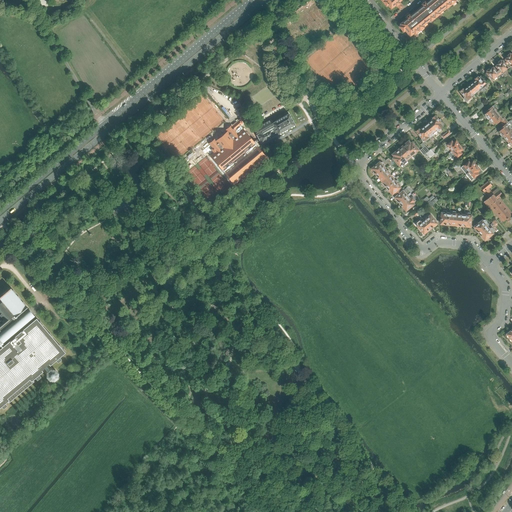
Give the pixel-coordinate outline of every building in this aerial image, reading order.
[(401,1),(401,0),(381,0),(382,1),(383,0),(384,2),(386,6),(387,5),(389,4),(392,8),(395,5),(396,5),(397,6),(398,6),(399,8),(402,5),(401,3),(400,1),(401,1)] [(436,17),(437,17),(440,15),(440,14),(439,12),(446,6),(447,8),(448,7),(448,8),(452,6),(451,5),(452,4),(453,4),(456,2),(455,1),(456,1),(455,0),(429,0),(430,1),(428,2),(427,3),(424,0),(421,3),(424,6),(423,6),(421,8),(420,7),(417,10),(418,11),(417,11),(417,10),(413,13),(414,14),(413,15),(411,16),(410,15),(409,13),(405,16),(407,18),(408,19),(407,19),(405,21),(405,20),(401,23),(402,24),(402,25),(400,26),(404,31),(406,30),(414,39),(418,36),(417,34),(420,32),(419,31),(421,29),(421,30),(425,28),(424,27),(428,23),(427,22),(430,19),(432,21),(432,20),(433,21),(436,19),(435,18),(436,17)] [(505,70),(507,68),(508,68),(504,62),(503,61),(502,61),(501,60),(498,63),(499,64),(497,66),(496,66),(497,67),(494,68),(500,76),(502,79),(505,76),(502,73),(505,70)] [(500,76),(494,68),(493,68),(491,70),(490,69),(487,71),(488,72),(485,74),(491,81),(493,80),(493,81),(497,77),(497,78),(500,76)] [(487,85),(486,83),(487,82),(482,75),(479,77),(478,76),(475,79),(476,80),(474,82),(481,90),(482,92),(484,92),(486,91),(484,88),(487,85)] [(481,90),(474,82),(473,82),(472,82),(470,83),(470,85),(468,87),(474,95),(476,93),(477,94),(481,90)] [(474,95),(468,87),(464,90),(463,88),(460,91),(461,92),(460,92),(465,97),(464,98),(466,102),(472,97),(471,96),(474,95)] [(498,113),(494,109),(497,107),(495,104),(486,111),(487,113),(485,114),(487,116),(486,117),(488,119),(489,119),(490,119),(498,113)] [(252,118),(246,108),(243,110),(249,120),(252,118)] [(504,118),(506,117),(503,113),(500,116),(498,113),(490,119),(490,120),(489,121),(492,124),(493,123),(494,124),(496,123),(497,124),(500,121),(502,124),(506,120),(504,118)] [(294,125),(289,114),(272,123),(271,120),(258,127),(256,124),(252,126),(261,144),(265,141),(272,138),(275,136),(278,134),(284,131),(286,130),(294,125)] [(444,125),(442,122),(441,122),(436,116),(435,115),(432,118),(433,119),(430,121),(432,124),(437,131),(438,131),(440,130),(439,129),(443,126),(444,125)] [(511,130),(509,126),(510,125),(507,121),(509,119),(508,118),(506,120),(502,124),(504,126),(501,128),(502,130),(499,131),(501,133),(500,134),(502,137),(503,136),(504,137),(511,130)] [(269,160),(256,145),(255,144),(256,144),(255,144),(240,125),(242,123),(239,120),(232,126),(231,125),(225,130),(227,132),(220,137),(218,136),(214,139),(208,144),(212,148),(210,150),(210,149),(211,150),(208,152),(210,155),(209,155),(212,159),(236,187),(239,184),(240,184),(239,184),(243,181),(246,178),(247,178),(250,175),(250,176),(251,175),(250,175),(253,172),(254,172),(257,169),(258,170),(258,169),(257,169),(261,166),(261,167),(262,166),(261,166),(264,163),(265,164),(265,163),(268,160),(268,161),(269,160)] [(437,131),(432,124),(430,121),(429,122),(428,122),(426,123),(426,125),(424,126),(432,136),(433,136),(431,134),(433,133),(433,134),(437,131)] [(432,136),(424,126),(420,130),(419,129),(416,131),(417,132),(422,138),(421,139),(424,142),(429,138),(432,136)] [(444,139),(451,133),(449,130),(441,136),(444,139)] [(460,145),(456,140),(455,138),(453,140),(447,145),(452,151),(460,145)] [(419,150),(413,142),(411,143),(409,141),(406,143),(404,144),(404,145),(412,155),(412,154),(412,155),(415,153),(414,152),(416,151),(417,151),(419,150)] [(412,155),(404,145),(401,148),(400,147),(399,149),(398,150),(406,159),(412,155)] [(464,153),(465,151),(464,149),(460,145),(452,151),(449,154),(453,158),(456,156),(457,158),(463,153),(464,153)] [(426,153),(423,148),(420,150),(427,159),(429,157),(428,156),(426,153)] [(406,159),(398,150),(397,150),(395,152),(393,154),(395,157),(393,158),(400,166),(402,165),(403,165),(408,161),(406,159)] [(464,165),(461,167),(462,168),(466,174),(477,165),(476,165),(474,162),(473,161),(473,160),(472,159),(470,160),(464,165)] [(377,175),(385,168),(384,166),(385,165),(383,162),(381,162),(381,163),(380,162),(379,163),(378,163),(376,164),(376,165),(375,166),(374,166),(372,167),(373,168),(372,169),(375,173),(376,173),(377,175)] [(454,167),(453,167),(457,172),(462,168),(461,167),(458,163),(454,167)] [(477,165),(466,174),(471,180),(474,178),(480,174),(480,173),(482,172),(481,170),(477,165)] [(382,181),(391,175),(390,174),(391,173),(389,171),(387,171),(385,168),(377,175),(377,176),(378,176),(379,177),(379,178),(382,181)] [(387,188),(396,181),(394,178),(394,177),(392,175),(391,175),(382,181),(385,185),(385,186),(386,186),(387,187),(387,188)] [(400,188),(401,188),(401,187),(401,186),(399,183),(401,182),(401,181),(399,178),(397,180),(396,181),(387,188),(388,188),(389,190),(393,194),(394,193),(395,194),(401,190),(400,188)] [(492,193),(489,188),(491,187),(492,186),(489,181),(481,187),(484,192),(485,192),(489,197),(493,194),(492,193)] [(400,204),(412,194),(411,193),(411,192),(407,187),(405,189),(404,188),(401,190),(395,194),(397,196),(395,197),(398,201),(398,202),(399,202),(400,203),(400,204)] [(511,213),(500,198),(503,195),(498,188),(492,193),(493,194),(489,197),(484,202),(490,210),(493,214),(495,213),(503,222),(507,219),(507,220),(510,218),(509,217),(511,214),(511,213)] [(415,205),(416,203),(416,202),(418,201),(412,194),(400,204),(401,204),(402,206),(403,206),(406,211),(407,210),(408,210),(409,210),(408,209),(410,208),(411,208),(413,206),(413,205),(414,204),(415,205)] [(448,225),(450,212),(447,212),(446,210),(444,210),(443,211),(442,211),(442,215),(441,224),(445,224),(446,225),(446,224),(448,224),(448,225)] [(456,225),(457,212),(456,211),(454,211),(450,211),(450,212),(448,225),(449,225),(451,225),(456,225)] [(463,226),(465,214),(464,214),(462,214),(462,213),(461,212),(459,212),(458,212),(457,212),(456,225),(460,226),(461,226),(462,226),(463,226)] [(471,227),(472,214),(470,213),(469,213),(468,214),(467,214),(466,213),(464,212),(464,214),(465,214),(463,226),(464,226),(465,226),(466,227),(466,226),(471,227)] [(437,222),(436,220),(435,220),(434,219),(434,218),(433,217),(432,217),(431,215),(430,215),(429,214),(428,214),(426,216),(426,217),(425,218),(426,219),(425,221),(431,228),(433,227),(433,226),(434,226),(437,223),(437,222)] [(431,228),(425,221),(422,218),(421,216),(420,217),(422,219),(420,220),(420,221),(418,223),(418,224),(417,224),(418,225),(418,226),(419,227),(419,228),(420,230),(421,230),(422,231),(422,232),(423,233),(424,233),(424,234),(428,230),(429,231),(429,230),(430,229),(431,228)] [(480,234),(491,224),(490,224),(487,226),(486,225),(487,224),(488,222),(486,220),(484,220),(483,221),(483,220),(481,221),(480,221),(479,222),(479,223),(477,224),(476,224),(475,226),(474,227),(478,231),(478,232),(479,233),(480,234)] [(495,230),(492,228),(490,226),(494,224),(495,226),(498,223),(495,221),(493,223),(491,224),(480,234),(481,235),(481,236),(482,236),(485,240),(486,240),(487,240),(488,239),(488,238),(489,236),(490,237),(492,236),(492,235),(493,233),(494,232),(494,231),(495,230)] [(65,352),(62,348),(61,347),(59,346),(60,345),(59,344),(59,345),(52,337),(52,336),(52,335),(51,336),(50,334),(49,333),(42,325),(43,325),(40,321),(39,322),(36,318),(34,319),(33,317),(35,316),(28,309),(27,310),(25,308),(27,307),(25,305),(26,305),(25,304),(24,304),(23,302),(23,301),(22,301),(20,299),(21,299),(20,298),(19,298),(18,297),(18,296),(18,295),(17,296),(15,293),(16,293),(15,292),(13,291),(14,290),(13,289),(12,290),(11,288),(7,291),(6,291),(3,294),(0,296),(0,299),(0,313),(4,318),(0,321),(0,406),(1,406),(2,406),(4,408),(6,406),(4,404),(5,403),(7,401),(8,402),(34,381),(33,379),(32,378),(35,376),(38,379),(40,377),(38,375),(39,375),(39,374),(43,371),(41,369),(44,367),(47,372),(46,377),(49,381),(54,381),(58,378),(58,373),(55,370),(50,369),(50,370),(46,366),(48,364),(50,365),(55,360),(56,360),(57,360),(58,362),(60,360),(59,358),(60,357),(59,357),(65,352)]
